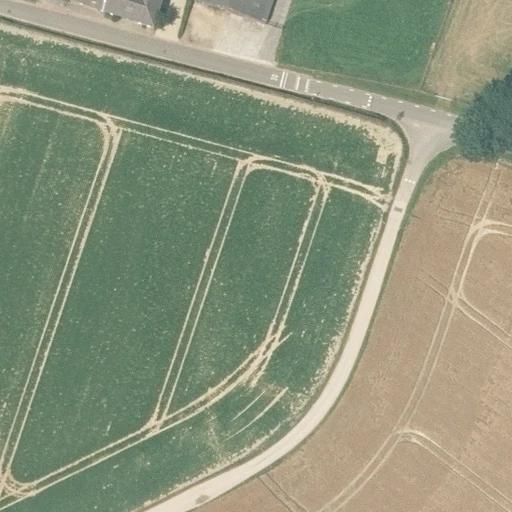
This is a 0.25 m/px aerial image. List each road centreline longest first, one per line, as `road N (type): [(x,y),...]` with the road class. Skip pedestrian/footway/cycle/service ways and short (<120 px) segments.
road 1 (unclassified): [(511,139),(0,3)]
road 2 (track): [(155,511),(266,458),(314,419),(341,368),(430,116)]
